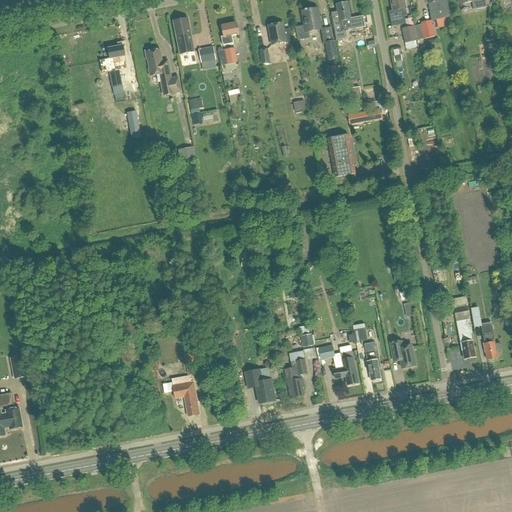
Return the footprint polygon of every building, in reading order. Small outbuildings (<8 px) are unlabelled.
[(404,3),(403,0),(390,0),(393,12),(389,13),(392,27),(406,25),(403,10),(406,10),(405,8),(406,7),(406,3),(404,3)] [(445,0),(439,1),(439,0),(426,0),(427,5),(428,5),(430,14),(435,13),(437,21),(450,18),(448,10),(446,0),(445,0)] [(459,0),(460,5),(472,3),(473,11),(487,8),(485,0),(459,0)] [(363,18),(351,20),(349,12),(348,12),(347,3),(337,5),(338,14),(337,14),(340,33),(348,31),(347,28),(350,27),(351,30),(364,28),(363,18)] [(298,41),(309,39),(308,32),(321,30),(317,9),(301,12),(304,27),(295,28),(298,41)] [(180,55),(195,53),(188,19),(173,22),(180,55)] [(412,19),(405,20),(406,28),(414,27),(412,19)] [(435,37),(431,21),(421,24),(424,40),(435,37)] [(283,31),(282,24),(269,27),(272,46),(285,43),(285,42),(292,41),(290,30),(283,31)] [(223,46),(234,44),(232,37),(239,35),(237,25),(221,28),(223,38),(221,38),(223,46)] [(405,44),(415,42),(417,42),(414,27),(402,29),(405,44)] [(328,61),(337,59),(334,42),(325,43),(328,61)] [(488,53),(498,51),(497,43),(486,45),(488,53)] [(115,72),(114,65),(121,64),(120,58),(125,57),(123,47),(108,50),(110,60),(100,62),(102,74),(109,73),(112,88),(122,87),(119,71),(115,72)] [(201,63),(216,60),(214,49),(199,52),(201,63)] [(235,49),(224,51),(227,65),(237,63),(235,49)] [(162,63),(160,50),(154,52),(154,50),(145,52),(147,61),(148,61),(150,70),(149,70),(150,77),(157,76),(159,83),(161,82),(164,97),(182,93),(179,78),(171,79),(168,62),(162,63)] [(262,65),(270,64),(267,50),(260,51),(262,65)] [(220,67),(227,65),(224,51),(218,52),(220,67)] [(428,51),(421,53),(423,63),(430,62),(428,51)] [(362,102),(359,88),(349,90),(352,104),(362,102)] [(188,102),(190,111),(203,109),(201,99),(188,102)] [(304,104),(294,107),(295,113),(306,111),(304,104)] [(379,111),(367,113),(368,121),(381,119),(379,111)] [(135,113),(126,114),(131,141),(140,139),(135,113)] [(201,113),(192,115),(194,126),(203,124),(201,113)] [(358,115),(350,117),(351,124),(359,123),(358,115)] [(335,179),(355,175),(348,135),(328,139),(335,179)] [(195,160),(192,148),(186,149),(188,161),(195,160)] [(436,265),(438,272),(446,270),(444,263),(436,265)] [(396,294),(405,291),(404,285),(394,288),(396,294)] [(451,306),(465,304),(464,296),(450,298),(451,306)] [(493,305),(496,320),(510,317),(507,302),(493,305)] [(456,320),(470,317),(468,307),(454,310),(456,320)] [(456,323),(461,344),(460,344),(462,352),(463,352),(464,358),(466,358),(467,360),(475,358),(471,335),(473,334),(470,320),(456,323)] [(355,343),(367,341),(365,329),(353,331),(354,335),(355,343)] [(494,340),(493,333),(483,335),(484,344),(483,344),(485,353),(486,353),(487,361),(490,360),(491,361),(494,361),(495,360),(497,359),(496,353),(502,352),(501,344),(496,345),(494,339),(494,340)] [(303,348),(315,346),(314,335),(301,337),(303,348)] [(403,348),(402,342),(390,344),(393,359),(400,358),(402,370),(415,367),(411,346),(403,348)] [(320,361),(334,358),(332,346),(318,349),(320,361)] [(375,353),(375,351),(366,352),(366,355),(367,362),(368,362),(371,382),(380,380),(379,369),(381,369),(379,361),(377,361),(375,353)] [(188,376),(197,374),(193,353),(184,355),(188,376)] [(357,375),(352,353),(341,355),(344,369),(334,371),(335,380),(347,377),(348,386),(358,384),(356,375),(357,375)] [(14,380),(26,377),(22,357),(10,359),(14,380)] [(300,380),(300,375),(307,374),(305,361),(296,362),(296,363),(291,364),(292,369),(285,371),(290,399),(304,396),(302,389),(304,389),(303,379),(300,380)] [(275,362),(267,363),(271,380),(279,379),(275,362)] [(262,382),(260,371),(245,374),(248,389),(256,388),(259,405),(275,402),(271,381),(262,382)] [(199,415),(193,383),(173,387),(175,400),(184,398),(188,418),(199,415)] [(0,412),(0,437),(5,436),(3,429),(9,428),(10,430),(22,428),(18,409),(6,412),(7,415),(1,416),(0,413),(0,412)]
